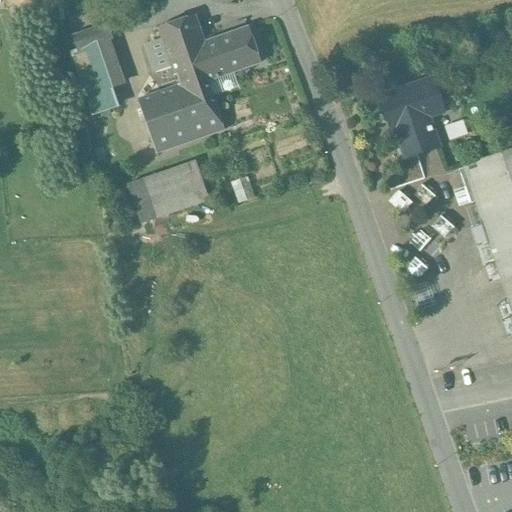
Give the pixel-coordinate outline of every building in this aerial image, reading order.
[(195,16),(158,28),(168,57),(158,61),(168,90),(138,100),(155,148),(204,131),(206,137),(224,131),(222,125),(208,82),(216,79),(204,43),(195,16)] [(103,26),(74,37),(78,51),(78,52),(108,41),(103,26)] [(248,28),(204,43),(216,79),(261,63),(248,28)] [(108,41),(78,52),(78,51),(71,53),(87,98),(112,89),(125,84),(110,41),(108,41)] [(433,79),(380,97),(388,121),(392,119),(406,159),(439,147),(425,108),(441,103),(433,79)] [(112,89),(87,98),(93,116),(117,107),(112,89)] [(511,149),(462,166),(463,169),(459,170),(465,188),(469,186),(501,281),(511,276),(511,149)] [(194,162),(142,181),(156,219),(208,201),(194,162)] [(142,181),(128,186),(141,224),(156,219),(142,181)] [(511,276),(501,281),(511,312),(511,276)]
